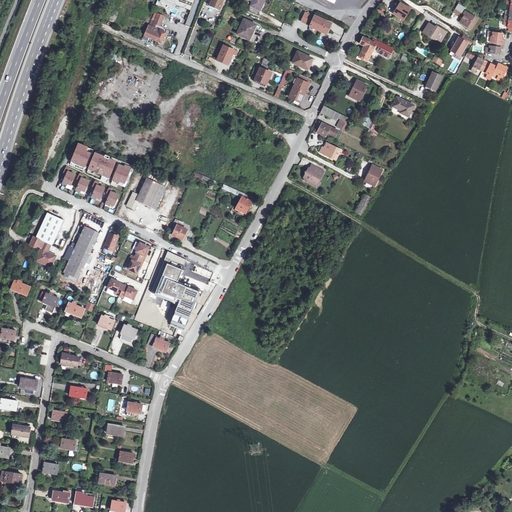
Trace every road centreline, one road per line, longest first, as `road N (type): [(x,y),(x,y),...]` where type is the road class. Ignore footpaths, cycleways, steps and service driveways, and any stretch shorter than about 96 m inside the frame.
road 1 (track): [(281,176),(478,292),(473,316),(511,341)]
road 2 (residential): [(26,511),(59,337),(164,381)]
road 3 (residential): [(311,117),(106,27)]
road 4 (residential): [(49,189),(229,274)]
road 5 (tertiary): [(229,274),(311,117)]
road 6 (motorway): [(0,162),(56,0)]
road 7 (tertiary): [(139,511),(164,381)]
road 8 (tertiary): [(164,381),(229,274)]
